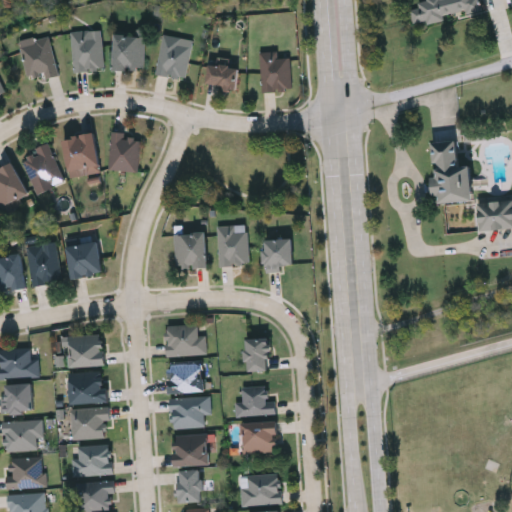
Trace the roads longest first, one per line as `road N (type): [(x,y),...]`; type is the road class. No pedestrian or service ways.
road 1 (residential): [(187,116),(149,219),(133,299),(148,511)]
road 2 (secondary): [(380,511),(357,173)]
road 3 (residential): [(0,328),(133,299),(253,299),(284,313)]
road 4 (secondary): [(333,175),(352,446)]
road 5 (residential): [(284,313),(304,345),(315,511)]
road 6 (residential): [(187,116),(139,100),(94,99),(55,107),(0,134)]
road 7 (secondary): [(357,173),(344,0)]
road 8 (residential): [(352,107),(511,63)]
road 9 (residential): [(187,116),(252,123),(329,114)]
